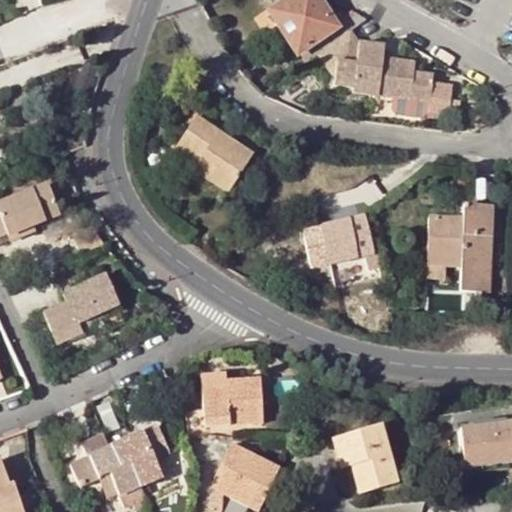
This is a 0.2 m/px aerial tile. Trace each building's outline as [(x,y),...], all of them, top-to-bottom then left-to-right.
[(317,0),(285,0),(267,12),(296,56),(336,29),(333,23),(338,19),(330,7),(324,11),(317,0)] [(322,40),(331,53),(328,77),(348,79),(347,84),(425,94),(423,115),(438,117),(439,111),(444,111),(447,83),(427,81),(428,68),(408,65),(409,55),(392,53),(392,58),(377,56),(378,51),(379,39),(353,36),(345,24),(322,40)] [(425,94),(389,90),(386,111),(423,115),(425,94)] [(194,118),(175,147),(198,162),(193,172),(227,195),(252,156),(194,118)] [(198,162),(175,147),(169,156),(193,172),(198,162)] [(0,235),(5,234),(8,240),(8,241),(25,234),(22,230),(32,226),(58,215),(46,185),(0,203),(0,235)] [(427,218),(426,261),(460,262),(461,268),(459,292),(488,293),(490,207),(463,206),(462,223),(452,223),(452,218),(427,218)] [(364,218),(302,232),(310,268),(372,254),(364,218)] [(34,231),(32,226),(22,230),(25,234),(34,231)] [(121,315),(104,275),(61,294),(65,303),(41,314),(55,344),(121,315)] [(197,378),(199,390),(223,387),(222,382),(222,376),(197,378)] [(223,387),(199,390),(203,427),(262,420),(258,378),(222,382),(223,387)] [(156,425),(88,456),(98,479),(108,475),(119,497),(161,477),(154,461),(170,454),(156,425)] [(511,425),(457,433),(461,469),(511,462),(511,425)] [(379,426),(333,439),(341,470),(351,468),(359,494),(396,483),(379,426)] [(215,490),(257,511),(277,467),(229,444),(220,462),(226,465),(222,475),(215,490)] [(215,472),(222,475),(226,465),(220,462),(215,472)] [(0,511),(21,511),(12,484),(8,485),(0,463),(0,511)]
